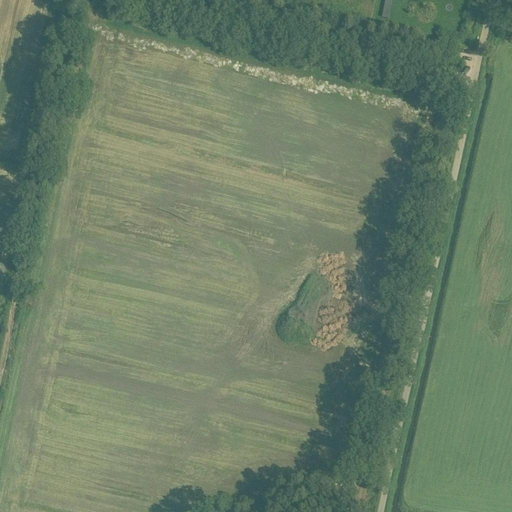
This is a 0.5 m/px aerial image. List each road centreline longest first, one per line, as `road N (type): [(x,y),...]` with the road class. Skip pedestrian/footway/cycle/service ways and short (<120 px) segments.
road 1 (unclassified): [(379,511),(492,0)]
road 2 (track): [(453,81),(356,511)]
